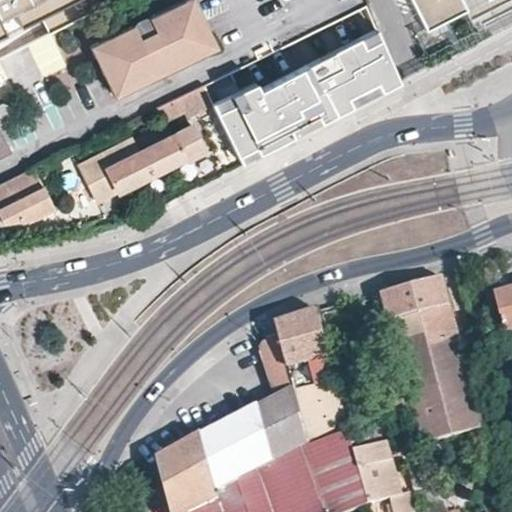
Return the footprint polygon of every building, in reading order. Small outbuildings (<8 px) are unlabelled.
[(46,36),(107,5),(104,0),(0,0),(0,38),(37,20),(46,36)] [(215,47),(192,0),(183,0),(150,16),(156,30),(140,37),(133,24),(91,45),(115,95),(215,47)] [(465,5),(462,0),(413,0),(428,26),(465,5)] [(481,0),(465,0),(470,9),(483,3),(481,0)] [(132,21),(126,10),(122,12),(128,23),(132,21)] [(396,77),(373,32),(265,88),(260,78),(215,101),(243,156),(396,77)] [(201,85),(199,86),(153,107),(160,120),(178,120),(203,107),(211,104),(210,101),(201,85)] [(214,112),(198,120),(224,171),(239,163),(233,150),(222,128),(219,119),(214,112)] [(137,151),(149,173),(181,156),(184,161),(203,151),(190,125),(168,135),(164,126),(141,136),(146,146),(137,151)] [(0,157),(11,152),(0,128),(0,157)] [(77,165),(96,201),(149,173),(137,151),(130,137),(77,165)] [(0,220),(1,222),(17,221),(31,215),(33,219),(53,210),(32,168),(0,183),(0,220)] [(424,445),(483,430),(443,293),(440,279),(379,295),(402,371),(389,374),(403,422),(416,420),(420,435),(424,445)] [(511,290),(493,296),(502,334),(511,331),(511,290)] [(309,443),(351,430),(319,311),(276,325),(309,443)] [(269,364),(279,397),(159,459),(167,491),(173,511),(190,511),(309,443),(276,325),(269,329),(266,345),(261,351),(264,361),(269,364)] [(356,451),(369,448),(364,427),(351,430),(356,451)] [(351,511),(370,506),(356,451),(351,430),(309,443),(190,511),(351,511)] [(370,506),(403,496),(389,443),(369,448),(356,451),(370,506)]
